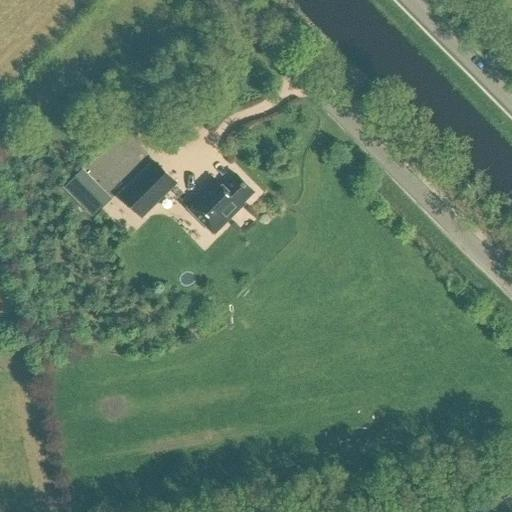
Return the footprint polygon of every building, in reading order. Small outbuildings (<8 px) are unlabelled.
[(184,132),(206,123),(199,104),(176,113),(184,132)] [(157,162),(121,198),(142,219),(178,183),(157,162)] [(86,170),(65,189),(92,218),(98,213),(80,193),(89,185),(107,205),(113,199),(86,170)] [(224,188),(216,180),(188,207),(215,234),(244,205),(243,203),(254,192),(237,175),(224,188)] [(98,213),(107,205),(89,185),(80,193),(98,213)]
